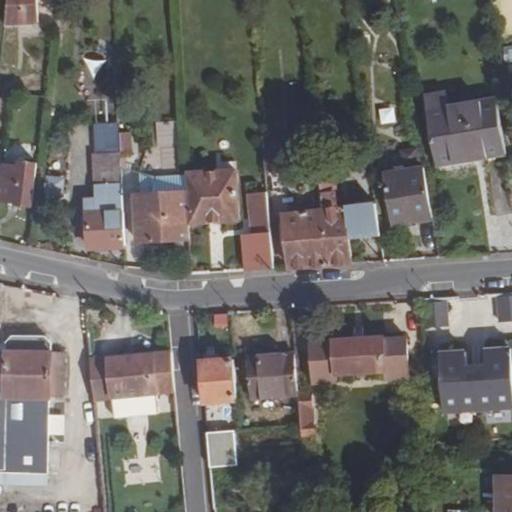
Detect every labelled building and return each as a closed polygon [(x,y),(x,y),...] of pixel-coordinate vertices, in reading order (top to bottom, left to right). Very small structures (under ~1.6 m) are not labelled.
[(7,0),(4,27),(30,29),(33,0),(7,0)] [(511,0),(493,0),(502,38),(511,35),(511,0)] [(510,85),(511,84),(511,41),(502,43),(510,85)] [(113,85),(113,61),(92,61),(92,85),(113,85)] [(434,171),(507,157),(498,105),(449,112),(447,99),(424,102),(434,171)] [(90,250),(127,248),(125,215),(123,196),(121,170),(121,155),(119,134),(119,126),(93,127),(98,197),(87,198),(90,250)] [(132,134),(119,134),(121,155),(133,155),(132,134)] [(266,174),(283,173),(280,144),(263,145),(265,172),(266,174)] [(399,168),(415,165),(413,154),(397,156),(399,168)] [(321,196),(332,195),(329,161),(317,163),(321,196)] [(14,207),(30,208),(34,165),(20,163),(19,170),(2,167),(0,183),(0,199),(15,201),(14,207)] [(123,196),(135,195),(152,194),(157,177),(121,170),(123,196)] [(300,183),(314,182),(313,171),(299,172),(300,183)] [(391,228),(433,221),(424,171),(384,177),(391,228)] [(193,225),(240,222),(239,173),(190,174),(193,225)] [(138,245),(191,241),(188,193),(188,176),(157,177),(152,194),(135,195),(138,245)] [(244,272),(274,270),(267,193),(250,194),(253,237),(243,237),(244,272)] [(329,266),(351,265),(349,241),(380,237),(376,207),(338,211),(337,195),(332,195),(321,196),(322,213),(329,266)] [(289,269),(329,266),(322,213),(285,217),(285,228),(287,237),(289,269)] [(279,238),(287,237),(285,228),(278,229),(279,238)] [(511,294),(499,295),(500,320),(511,319),(511,294)] [(447,299),(422,301),(424,324),(449,322),(447,299)] [(231,328),(230,313),(215,314),(215,329),(231,328)] [(0,472),(48,473),(50,397),(63,397),(64,353),(52,353),(52,343),(46,337),(13,336),(6,344),(6,345),(0,345),(0,472)] [(384,337),(334,341),(334,343),(311,345),(314,384),(336,383),(336,375),(387,372),(387,379),(410,377),(407,338),(384,340),(384,337)] [(155,354),(155,353),(91,360),(95,400),(113,398),(115,417),(158,413),(156,393),(175,391),(172,352),(155,354)] [(205,355),(206,362),(203,362),(203,369),(206,403),(238,399),(235,360),(219,361),(219,354),(205,355)] [(251,398),(299,394),(295,355),(248,359),(251,398)] [(511,357),(487,358),(488,380),(469,381),(468,360),(442,362),(445,419),(511,415),(511,357)] [(311,394),(299,395),(300,409),(312,408),(311,394)] [(312,408),(300,409),(301,422),(314,421),(312,408)] [(315,435),(314,421),(301,422),(302,436),(315,435)] [(238,465),(235,430),(207,433),(210,468),(238,465)] [(161,482),(161,459),(127,459),(127,483),(161,482)] [(48,473),(0,472),(0,484),(47,486),(48,473)] [(511,511),(511,476),(496,476),(496,511),(511,511)]
